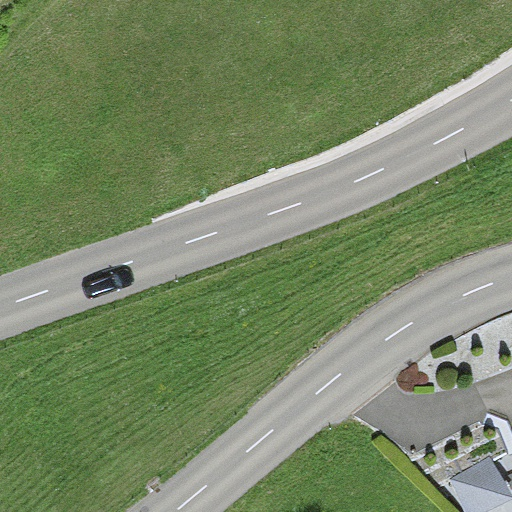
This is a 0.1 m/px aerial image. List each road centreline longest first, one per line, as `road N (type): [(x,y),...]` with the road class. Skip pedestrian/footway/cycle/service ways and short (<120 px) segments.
road 1 (tertiary): [(0,307),(277,214),(412,157),(511,101)]
road 2 (tertiary): [(511,273),(446,301),(365,356),(175,511)]
